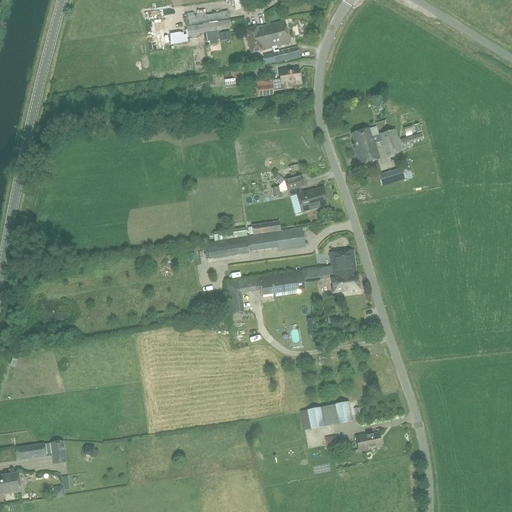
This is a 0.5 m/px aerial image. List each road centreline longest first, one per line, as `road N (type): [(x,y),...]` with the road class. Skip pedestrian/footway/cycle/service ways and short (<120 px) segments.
road 1 (unclassified): [(425,511),(420,435),(317,100),(326,39),(349,0)]
road 2 (tertiary): [(0,272),(60,0)]
